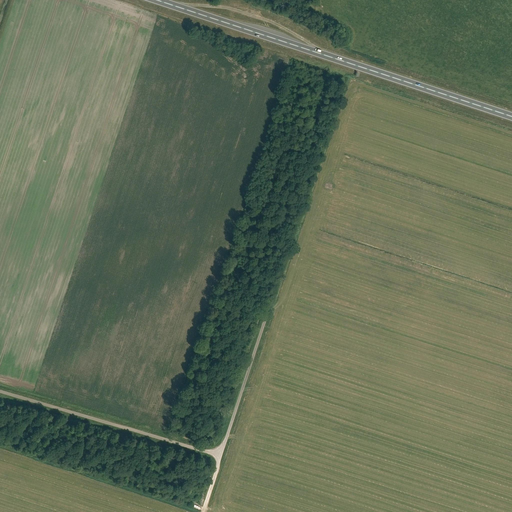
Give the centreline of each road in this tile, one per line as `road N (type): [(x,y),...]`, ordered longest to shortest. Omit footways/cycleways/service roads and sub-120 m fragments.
road 1 (unclassified): [(0,391),(220,455),(268,312)]
road 2 (trunk): [(511,116),(155,0)]
